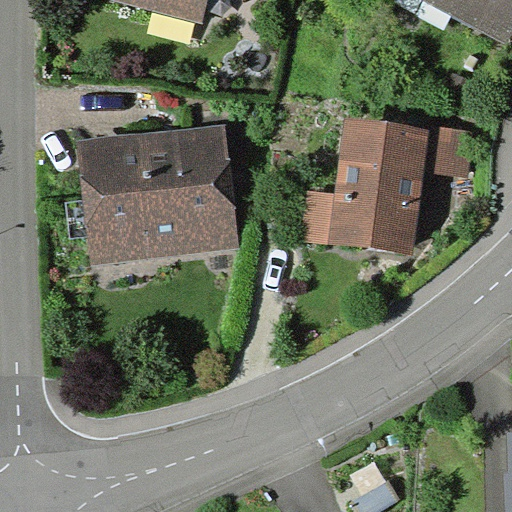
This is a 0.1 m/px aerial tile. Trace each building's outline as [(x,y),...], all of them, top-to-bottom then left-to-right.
[(219,0),(79,0),(213,29),(219,0)] [(511,45),(511,0),(392,0),(508,54),(511,45)] [(425,142),(346,130),(327,254),(406,266),(425,142)] [(77,153),(91,268),(233,251),(220,136),(77,153)] [(511,511),(511,445),(501,446),(503,511),(511,511)]
